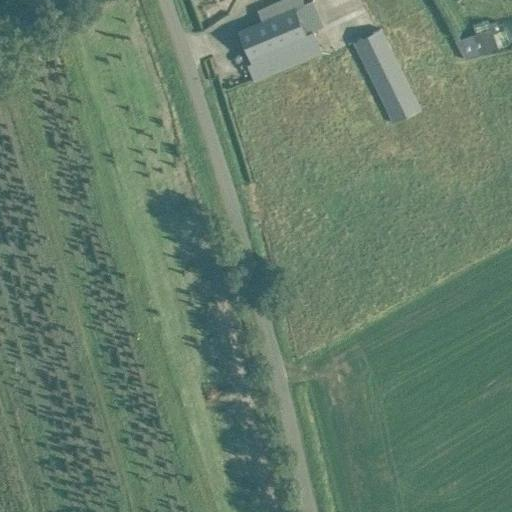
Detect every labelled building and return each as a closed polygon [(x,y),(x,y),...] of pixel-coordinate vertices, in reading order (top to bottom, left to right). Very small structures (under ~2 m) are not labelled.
[(262,21),(238,31),(251,62),(247,63),(254,80),(272,73),(279,70),(323,51),(314,29),(323,25),(313,0),(304,4),(302,0),(281,0),(276,2),(258,10),(262,21)] [(381,27),(353,41),(393,122),(421,108),(381,27)] [(471,36),(478,47),(489,41),(483,29),(471,36)] [(332,50),(354,111),(374,103),(352,42),(332,50)] [(511,46),(468,59),(476,85),(511,75),(511,46)] [(466,109),(441,110),(442,131),(467,130),(466,109)]
